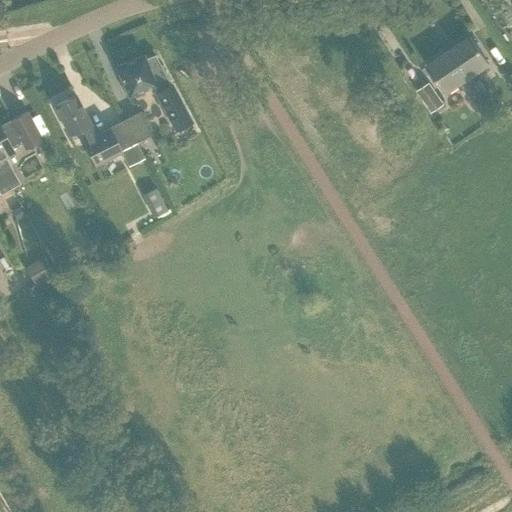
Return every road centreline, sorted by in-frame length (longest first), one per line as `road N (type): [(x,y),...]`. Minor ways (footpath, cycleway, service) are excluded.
road 1 (track): [(6,293),(143,511)]
road 2 (residential): [(0,64),(156,0)]
